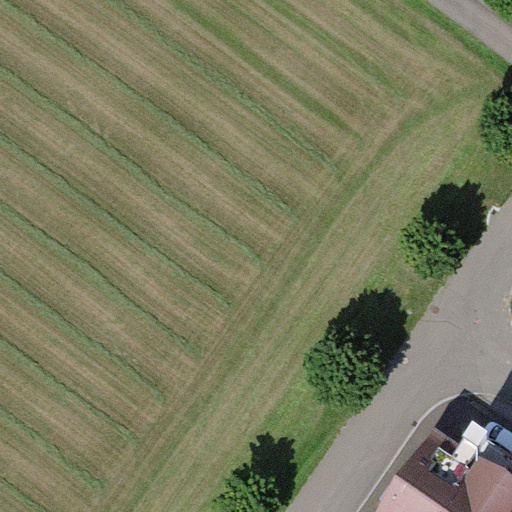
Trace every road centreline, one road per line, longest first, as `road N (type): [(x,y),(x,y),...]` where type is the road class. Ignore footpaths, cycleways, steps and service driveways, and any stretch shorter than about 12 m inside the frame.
road 1 (residential): [(438,341),(319,511)]
road 2 (residential): [(511,243),(438,341)]
